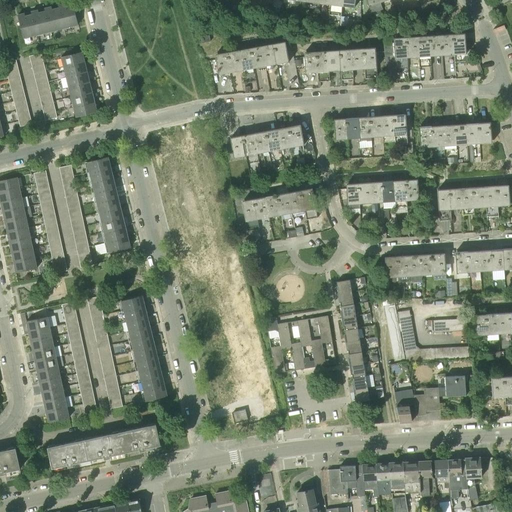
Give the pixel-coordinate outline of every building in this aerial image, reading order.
[(342,7),(343,0),(331,0),(331,5),(330,14),(341,16),(342,7)] [(343,0),(342,7),(355,9),(355,0),(343,0)] [(381,2),(379,0),(366,0),(371,13),(383,9),(381,2)] [(24,13),(17,15),(23,35),(28,34),(29,37),(37,35),(37,32),(42,31),(42,34),(51,32),(50,29),(56,27),(56,30),(65,28),(64,25),(69,24),(70,27),(78,25),(73,5),(66,6),(65,3),(58,5),(59,8),(52,10),(51,7),(45,8),(45,12),(38,13),(37,10),(31,12),(32,15),(25,17),(24,13)] [(465,33),(453,34),(454,55),(466,54),(466,50),(465,33)] [(454,55),(453,34),(441,35),(442,56),(454,55)] [(442,56),(441,35),(429,36),(430,56),(442,56)] [(419,57),(419,67),(431,66),(430,56),(429,36),(417,37),(419,57)] [(407,58),(406,37),(393,38),(395,59),(407,58)] [(419,57),(417,37),(406,37),(407,58),(419,57)] [(285,41),(273,44),(277,64),(289,62),(286,47),(286,45),(285,41)] [(277,64),(273,44),(261,46),(265,66),(277,64)] [(265,66),(261,46),(250,48),(254,68),(265,66)] [(254,68),(250,48),(238,50),(242,70),(254,68)] [(363,49),(364,69),(365,79),(377,79),(377,68),(375,48),(363,49)] [(353,80),(353,70),(351,49),(340,50),(341,71),(342,81),(353,80)] [(364,69),(363,49),(351,49),(353,70),(364,69)] [(242,70),(238,50),(227,52),(230,73),(242,70)] [(341,71),(340,50),(328,51),(329,71),(341,71)] [(329,71),(328,51),(316,52),(317,72),(329,71)] [(64,67),(85,62),(82,52),(61,57),(64,67)] [(230,73),(227,52),(215,54),(216,59),(218,75),(230,73)] [(317,72),(316,52),(304,53),(305,73),(317,72)] [(31,62),(43,59),(41,53),(29,56),(31,62)] [(32,68),(44,65),(43,59),(31,62),(32,68)] [(6,69),(17,66),(16,60),(4,62),(6,69)] [(87,72),(85,62),(64,67),(67,77),(87,72)] [(44,65),(32,68),(34,74),(46,71),(44,65)] [(17,66),(6,69),(7,74),(19,72),(17,66)] [(46,71),(34,74),(35,80),(47,77),(46,75),(46,71)] [(19,72),(7,74),(9,80),(20,77),(19,72)] [(87,72),(67,77),(69,87),(89,82),(87,72)] [(20,77),(9,80),(10,86),(22,83),(20,77)] [(47,77),(35,80),(37,86),(48,83),(47,79),(47,77)] [(246,92),(257,90),(256,81),(249,83),(250,86),(245,87),(246,92)] [(89,82),(69,87),(71,97),(92,92),(89,82)] [(22,83),(10,86),(12,92),(23,89),(22,83)] [(48,83),(37,86),(38,92),(50,89),(48,83)] [(23,89),(12,92),(13,98),(25,95),(23,89)] [(50,89),(38,92),(40,98),(51,95),(50,89)] [(92,92),(71,97),(74,107),(94,102),(92,92)] [(25,95),(13,98),(15,104),(26,101),(25,95)] [(51,95),(40,98),(41,103),(53,100),(51,95)] [(53,100),(41,103),(42,109),(54,106),(53,100)] [(26,101),(15,104),(16,109),(27,107),(26,101)] [(94,102),(74,107),(76,118),(97,113),(94,102)] [(54,106),(42,109),(44,115),(56,112),(54,106)] [(27,107),(16,109),(17,116),(29,113),(27,107)] [(56,112),(44,115),(45,121),(57,118),(56,112)] [(29,113),(17,116),(19,121),(30,118),(29,113)] [(393,115),(395,141),(396,146),(408,145),(405,114),(393,115)] [(381,116),(383,137),(383,141),(395,141),(393,115),(381,116)] [(371,138),(370,116),(358,117),(359,138),(371,138)] [(383,137),(381,116),(370,116),(371,138),(383,137)] [(359,138),(358,117),(346,118),(348,139),(359,138)] [(30,118),(19,121),(20,127),(32,124),(30,118)] [(348,139),(346,118),(334,119),(335,136),(335,140),(348,139)] [(490,122),(478,123),(480,144),(492,143),(491,127),(490,122)] [(480,144),(478,123),(467,124),(468,145),(480,144)] [(468,145),(467,124),(455,125),(456,145),(468,145)] [(301,125),(289,127),(292,147),(304,145),(303,141),(301,125)] [(444,146),(443,125),(431,126),(433,147),(444,146)] [(456,145),(455,125),(443,125),(444,146),(456,145)] [(433,147),(431,126),(419,127),(421,148),(433,147)] [(292,147),(289,127),(277,130),(281,149),(292,147)] [(281,149),(277,130),(265,132),(269,151),(281,149)] [(269,151),(265,132),(254,134),(257,153),(269,151)] [(257,153),(254,134),(242,136),(246,156),(257,153)] [(246,156),(242,136),(230,138),(234,158),(246,156)] [(87,162),(90,173),(110,167),(108,157),(87,162)] [(61,174),(72,172),(71,165),(59,168),(61,174)] [(110,167),(90,173),(92,182),(113,177),(110,167)] [(35,180),(47,177),(46,171),(34,173),(35,180)] [(72,172),(61,174),(62,180),(74,177),(72,172)] [(0,191),(19,188),(17,177),(0,180),(0,191)] [(36,186),(48,183),(47,177),(35,180),(36,186)] [(74,177),(62,180),(63,186),(75,183),(74,177)] [(113,177),(92,182),(95,192),(115,187),(113,177)] [(406,180),(394,181),(395,202),(396,208),(407,207),(407,201),(406,180)] [(406,180),(407,201),(419,200),(419,196),(418,184),(417,180),(406,180)] [(382,182),(384,202),(395,202),(394,181),(382,182)] [(370,183),(372,203),(384,202),(382,182),(370,183)] [(38,191),(50,189),(48,183),(36,186),(38,191)] [(64,192),(76,189),(75,183),(63,186),(64,192)] [(358,184),(360,204),(372,203),(370,183),(358,184)] [(360,209),(360,204),(358,184),(346,185),(348,210),(360,209)] [(508,185),(496,186),(498,206),(510,205),(510,201),(509,190),(508,185)] [(485,187),(486,207),(487,219),(499,218),(498,206),(496,186),(485,187)] [(115,187),(95,192),(97,202),(118,197),(115,187)] [(486,207),(485,187),(473,188),(474,208),(486,207)] [(0,197),(1,202),(21,198),(19,188),(0,191),(0,197)] [(461,189),(462,209),(463,217),(475,216),(474,208),(473,188),(461,189)] [(39,197),(51,195),(50,189),(38,191),(39,197)] [(66,198),(77,195),(76,189),(64,192),(66,198)] [(315,204),(312,189),(300,191),(304,211),(306,220),(318,218),(316,209),(315,204)] [(452,221),(451,209),(449,189),(437,190),(438,206),(439,222),(452,221)] [(462,209),(461,189),(449,189),(451,209),(462,209)] [(289,193),(293,213),(304,211),(300,191),(289,193)] [(277,195),(281,215),(293,213),(289,193),(277,195)] [(40,203),(52,201),(51,195),(39,197),(40,203)] [(67,203),(79,201),(77,195),(66,198),(67,203)] [(266,197),(269,217),(281,215),(277,195),(266,197)] [(118,197),(97,202),(99,212),(120,207),(118,197)] [(254,199),(258,219),(269,217),(266,197),(254,199)] [(3,212),(24,208),(21,198),(1,202),(3,212)] [(258,219),(254,199),(242,201),(243,206),(248,231),(260,229),(258,219)] [(41,209),(53,206),(52,201),(40,203),(41,209)] [(68,209),(80,207),(79,201),(67,203),(68,209)] [(43,215),(55,212),(53,206),(41,209),(43,215)] [(69,215),(81,213),(80,207),(68,209),(69,215)] [(120,207),(99,212),(102,222),(123,217),(120,207)] [(5,222),(26,218),(24,208),(3,212),(5,222)] [(44,221),(56,218),(55,212),(43,215),(44,221)] [(71,221),(82,218),(81,213),(69,215),(71,221)] [(123,217),(102,222),(104,232),(125,227),(123,217)] [(7,232),(28,228),(26,218),(5,222),(7,232)] [(45,227),(57,224),(56,218),(44,221),(45,227)] [(72,227),(84,224),(82,218),(71,221),(72,227)] [(46,232),(58,230),(57,224),(45,227),(46,232)] [(73,233),(85,230),(84,224),(72,227),(73,233)] [(125,227),(104,232),(107,242),(128,237),(125,227)] [(300,236),(308,234),(307,227),(298,229),(300,236)] [(9,242),(30,238),(28,228),(7,232),(9,242)] [(48,238),(60,236),(58,230),(46,232),(48,238)] [(74,239),(86,236),(85,230),(73,233),(74,239)] [(296,230),(284,232),(285,239),(297,237),(296,230)] [(49,244),(61,242),(60,236),(48,238),(49,244)] [(76,245),(87,242),(86,236),(74,239),(76,245)] [(128,237),(107,242),(109,253),(130,248),(128,237)] [(12,252),(32,248),(30,238),(9,242),(12,252)] [(50,250),(62,247),(61,242),(49,244),(50,250)] [(77,251),(89,248),(87,242),(76,245),(77,251)] [(97,244),(98,253),(107,252),(106,243),(97,244)] [(51,256),(63,253),(62,247),(50,250),(51,256)] [(14,262),(34,258),(32,248),(12,252),(14,262)] [(78,256),(90,254),(89,248),(77,251),(78,256)] [(511,269),(511,248),(503,249),(504,270),(511,269)] [(504,270),(503,249),(491,250),(492,270),(493,279),(505,278),(504,270)] [(492,270),(491,250),(479,251),(480,271),(492,270)] [(480,271),(479,251),(468,252),(469,272),(480,271)] [(469,272),(468,252),(455,253),(457,273),(469,272)] [(53,262),(65,259),(63,253),(51,256),(53,262)] [(444,253),(432,254),(433,274),(446,274),(445,258),(444,253)] [(79,262),(91,260),(90,254),(78,256),(79,262)] [(433,274),(432,254),(420,255),(422,275),(433,274)] [(422,275),(420,255),(409,256),(410,276),(422,275)] [(398,277),(397,256),(385,257),(385,262),(386,278),(398,277)] [(410,282),(410,276),(409,256),(397,256),(398,277),(399,282),(410,282)] [(34,258),(14,262),(16,273),(37,269),(34,258)] [(54,268),(66,265),(65,259),(53,262),(54,268)] [(91,260),(79,262),(80,268),(92,265),(91,260)] [(66,265),(54,268),(55,273),(67,271),(66,265)] [(337,282),(339,294),(352,292),(350,280),(337,282)] [(458,294),(458,280),(449,281),(449,294),(458,294)] [(352,292),(339,294),(341,306),(354,304),(352,292)] [(122,300),(124,311),(144,306),(142,295),(122,300)] [(89,305),(101,303),(99,297),(87,299),(89,305)] [(63,311),(75,308),(74,302),(62,305),(63,311)] [(90,311),(102,309),(101,303),(89,305),(90,311)] [(354,304),(341,306),(343,318),(356,316),(354,304)] [(144,306),(124,311),(127,321),(147,316),(144,306)] [(65,317),(76,314),(75,308),(63,311),(65,317)] [(91,317),(103,315),(102,309),(90,311),(91,317)] [(510,333),(509,313),(497,314),(498,334),(510,333)] [(66,323),(77,320),(76,314),(65,317),(66,323)] [(487,335),(485,314),(473,315),(474,320),(475,336),(487,335)] [(498,334),(497,314),(485,314),(487,335),(498,334)] [(93,323),(104,321),(103,315),(91,317),(93,323)] [(29,332),(49,327),(47,316),(43,317),(26,321),(29,332)] [(147,316),(127,321),(129,331),(149,326),(147,316)] [(322,343),(332,342),(328,316),(314,318),(314,323),(318,323),(321,339),(322,343)] [(356,316),(343,318),(345,330),(358,328),(356,316)] [(291,344),(288,322),(278,324),(276,317),(266,319),(268,331),(279,329),(281,346),(282,350),(292,348),(291,344)] [(302,346),(312,345),(311,341),(308,319),(294,321),(294,327),(298,326),(301,342),(302,347),(302,346)] [(67,328),(79,326),(77,320),(66,323),(67,326),(67,328)] [(94,329),(106,327),(104,321),(93,323),(94,329)] [(68,335),(80,332),(79,326),(67,328),(68,333),(68,335)] [(149,326),(129,331),(131,341),(152,336),(149,326)] [(31,342),(52,337),(49,327),(29,332),(31,342)] [(95,335),(107,333),(106,327),(94,329),(95,335)] [(358,328),(345,330),(347,342),(360,340),(358,328)] [(70,341),(81,338),(80,332),(68,335),(70,341)] [(96,341),(108,338),(107,333),(95,335),(96,341)] [(152,336),(131,341),(134,351),(154,346),(152,336)] [(33,352),(54,347),(52,337),(31,342),(33,352)] [(81,338),(70,341),(71,346),(83,344),(81,338)] [(108,338),(96,341),(98,347),(109,344),(108,338)] [(322,343),(321,339),(311,341),(312,345),(314,360),(315,367),(329,364),(329,359),(325,360),(322,343)] [(360,340),(347,342),(348,354),(362,352),(360,340)] [(310,361),(309,357),(304,357),(302,346),(302,347),(301,342),(291,344),(292,348),(295,370),(309,368),(315,367),(314,360),(310,361)] [(83,344),(71,346),(72,352),(84,350),(83,344)] [(109,344),(98,347),(99,353),(111,351),(109,344)] [(57,345),(61,365),(65,364),(61,345),(57,345)] [(416,345),(404,347),(407,361),(421,361),(420,349),(416,345)] [(154,346),(134,351),(136,361),(157,356),(154,346)] [(282,350),(281,346),(271,347),(275,373),(289,371),(288,366),(285,366),(282,350)] [(35,362),(56,357),(54,347),(33,352),(35,362)] [(73,358),(85,356),(84,350),(72,352),(73,358)] [(111,351),(99,353),(100,359),(112,357),(111,351)] [(362,352),(348,354),(350,366),(364,364),(362,352)] [(75,364),(86,362),(85,356),(73,358),(75,364)] [(157,356),(136,361),(139,370),(159,365),(157,356)] [(37,372),(58,367),(56,357),(35,362),(37,372)] [(112,357),(100,359),(101,365),(113,363),(112,357)] [(86,362),(75,364),(76,370),(88,368),(86,362)] [(113,363),(101,365),(103,371),(114,368),(113,363)] [(364,364),(350,366),(352,378),(366,376),(364,364)] [(159,365),(139,370),(141,380),(162,375),(159,365)] [(39,382),(60,377),(58,367),(37,372),(39,382)] [(88,368),(76,370),(77,376),(89,374),(88,368)] [(114,368),(103,371),(104,377),(116,375),(114,368)] [(89,374),(77,376),(79,383),(90,380),(89,374)] [(116,375),(104,377),(105,384),(117,381),(116,375)] [(162,375),(141,380),(144,390),(164,385),(162,375)] [(439,387),(440,396),(467,395),(465,375),(445,377),(446,387),(439,387)] [(366,376),(352,378),(354,390),(368,388),(366,376)] [(511,404),(511,376),(503,377),(505,397),(506,405),(511,404)] [(42,392),(62,387),(60,377),(39,382),(42,392)] [(505,397),(503,377),(491,378),(493,398),(505,397)] [(90,380),(79,383),(80,389),(92,386),(90,380)] [(117,381),(105,384),(107,390),(119,387),(117,381)] [(164,385),(144,390),(146,401),(167,396),(164,385)] [(92,386),(80,389),(81,395),(93,393),(92,386)] [(44,402),(65,397),(62,387),(42,392),(44,402)] [(119,387),(107,390),(108,396),(120,394),(119,387)] [(440,396),(439,387),(424,388),(424,393),(414,395),(415,405),(417,417),(426,415),(426,411),(441,410),(440,396)] [(368,388),(354,390),(357,402),(370,400),(368,388)] [(409,406),(415,405),(414,395),(413,392),(401,394),(402,401),(396,402),(400,423),(412,423),(409,406)] [(93,393),(81,395),(83,402),(94,399),(93,393)] [(120,394),(108,396),(109,403),(121,400),(120,394)] [(46,412),(67,407),(65,397),(44,402),(46,412)] [(94,399),(83,402),(84,408),(96,405),(94,399)] [(121,400),(109,403),(111,409),(123,406),(121,400)] [(96,405),(84,408),(85,414),(97,412),(96,405)] [(69,418),(67,407),(46,412),(48,422),(69,418)] [(235,422),(248,419),(245,408),(232,412),(235,422)] [(119,432),(124,453),(139,450),(140,452),(145,451),(144,449),(160,445),(156,424),(119,432)] [(119,432),(83,439),(88,461),(104,457),(104,460),(109,459),(109,456),(124,453),(119,432)] [(88,461),(83,439),(48,447),(52,468),(67,465),(68,467),(73,466),(73,464),(88,461)] [(0,451),(0,475),(5,475),(4,472),(20,469),(16,448),(0,451)] [(464,459),(466,475),(466,480),(467,489),(469,501),(477,499),(474,478),(482,478),(480,458),(465,459),(464,459)] [(449,482),(450,488),(450,499),(459,499),(458,490),(467,489),(466,480),(466,475),(464,459),(460,459),(448,460),(449,482)] [(437,483),(444,482),(449,482),(448,460),(434,461),(435,476),(437,476),(437,483)] [(403,462),(405,487),(405,494),(421,493),(420,461),(403,462)] [(420,461),(421,493),(422,496),(430,495),(429,478),(432,478),(431,461),(420,461)] [(390,463),(391,480),(392,494),(393,498),(398,497),(397,487),(405,487),(403,462),(390,463)] [(362,466),(364,481),(364,490),(373,490),(373,497),(379,497),(379,495),(376,464),(372,464),(371,463),(368,463),(367,464),(362,465),(362,466)] [(379,495),(392,494),(391,480),(390,463),(376,464),(379,495)] [(347,488),(357,487),(357,496),(365,496),(364,490),(364,481),(362,466),(355,466),(355,465),(340,466),(340,471),(329,471),(330,495),(348,494),(347,488)] [(319,511),(317,503),(315,504),(312,489),(297,492),(300,507),(298,507),(299,511),(319,511)] [(189,511),(188,511),(248,511),(246,500),(239,502),(233,498),(232,491),(215,494),(217,503),(209,504),(207,496),(191,499),(192,507),(189,511)] [(407,496),(398,497),(393,498),(394,511),(407,511),(409,511),(407,496)] [(128,501),(129,511),(141,511),(139,499),(128,501)] [(116,511),(129,511),(128,501),(115,504),(116,511)] [(503,511),(501,502),(476,507),(476,511),(503,511)]
